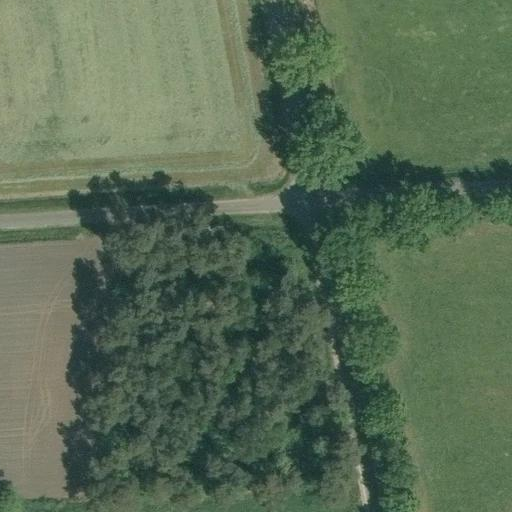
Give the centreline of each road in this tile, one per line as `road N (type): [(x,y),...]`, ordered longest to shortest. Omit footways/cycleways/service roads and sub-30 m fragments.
road 1 (unclassified): [(377,511),(314,200)]
road 2 (unclassified): [(0,221),(314,200)]
road 3 (unclassified): [(314,200),(274,0)]
road 4 (unclassified): [(314,200),(511,185)]
